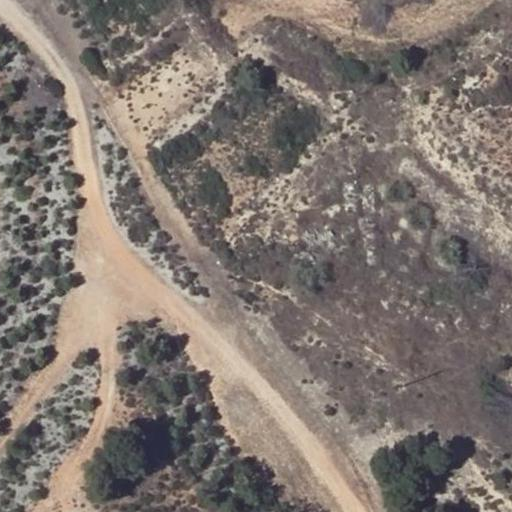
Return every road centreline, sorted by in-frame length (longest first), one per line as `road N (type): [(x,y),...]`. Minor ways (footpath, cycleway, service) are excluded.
road 1 (track): [(0,442),(83,325),(98,218),(66,73),(24,14),(1,0)]
road 2 (track): [(83,325),(108,307),(140,302),(180,312),(217,338),(266,393),(353,511)]
